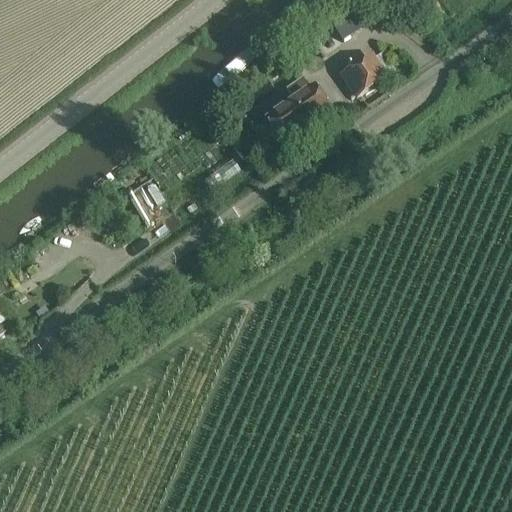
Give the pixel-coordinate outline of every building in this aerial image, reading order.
[(436,0),(416,0),(423,10),(436,0)] [(411,11),(403,17),(408,25),(417,18),(411,11)] [(357,100),(386,80),(395,74),(383,56),(374,62),(371,58),(342,79),(357,100)] [(286,150),(320,127),(329,121),(310,93),(309,93),(302,82),(286,93),(293,104),(266,122),(286,150)] [(231,134),(246,120),(236,109),(221,124),(231,134)] [(279,156),(269,162),(273,168),(283,162),(279,156)] [(171,211),(181,207),(173,188),(163,192),(171,211)]
